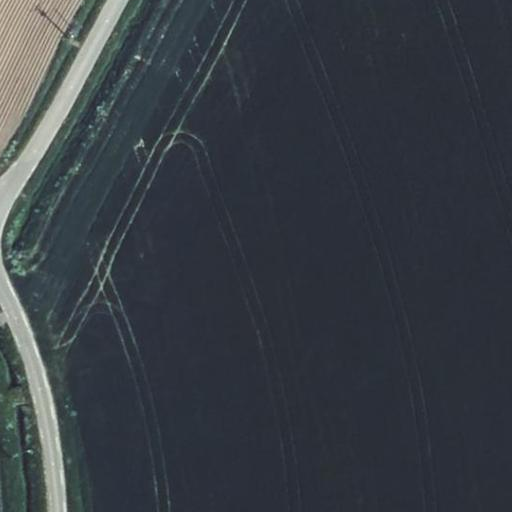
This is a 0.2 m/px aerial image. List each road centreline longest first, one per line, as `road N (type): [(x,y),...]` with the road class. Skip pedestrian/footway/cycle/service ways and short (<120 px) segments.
road 1 (unclassified): [(0,284),(45,409),(58,511)]
road 2 (unclassified): [(0,199),(116,0)]
